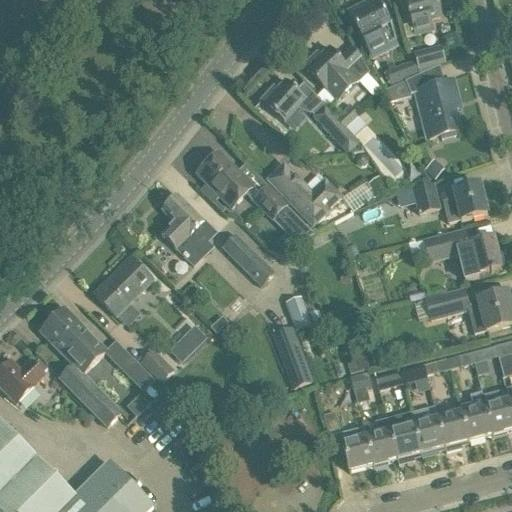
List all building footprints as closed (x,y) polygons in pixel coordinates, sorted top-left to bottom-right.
[(0,0),(0,47),(7,47),(8,0),(0,0)] [(442,20),(437,0),(404,0),(411,26),(404,28),(407,40),(434,33),(431,22),(442,20)] [(366,5),(348,14),(369,56),(396,42),(391,28),(379,4),(368,10),(366,5)] [(318,55),(303,69),(336,106),(368,75),(360,60),(351,50),(339,61),(329,51),(321,59),(318,55)] [(440,50),(414,56),(418,72),(444,65),(440,50)] [(413,64),(388,73),(393,86),(418,76),(413,64)] [(405,84),(382,94),(387,105),(411,99),(410,97),(417,95),(429,141),(459,134),(452,105),(458,103),(453,84),(444,86),(440,68),(405,84)] [(275,89),(261,105),(284,125),(306,101),(286,83),(278,92),(275,89)] [(350,110),(338,122),(346,131),(358,119),(350,110)] [(358,157),(355,161),(356,166),(360,169),(365,169),(368,165),(368,160),(363,156),(358,157)] [(218,157),(197,178),(231,212),(246,197),(272,223),(285,209),(267,191),(260,198),(252,191),(252,190),(218,157)] [(425,173),(436,182),(443,173),(433,164),(425,173)] [(284,168),(268,184),(313,230),(328,214),(327,213),(340,200),(325,185),(312,197),(284,168)] [(367,183),(343,197),(353,210),(375,195),(381,203),(393,195),(381,177),(369,185),(367,183)] [(454,195),(442,198),(449,227),(488,217),(480,187),(454,194),(454,195)] [(434,188),(413,193),(419,217),(440,212),(434,188)] [(177,198),(162,214),(177,229),(168,238),(180,249),(188,241),(199,252),(215,237),(177,198)] [(462,234),(411,247),(414,259),(428,256),(430,265),(459,258),(465,283),(479,279),(479,277),(501,271),(501,268),(504,266),(501,254),(497,255),(494,241),(466,248),(462,234)] [(236,240),(223,252),(246,275),(258,262),(236,240)] [(355,247),(346,250),(350,260),(359,256),(355,247)] [(130,262),(93,299),(115,320),(152,283),(130,262)] [(258,262),(246,275),(261,290),(274,277),(258,262)] [(418,305),(415,309),(420,325),(431,323),(469,314),(475,338),(511,328),(511,313),(507,295),(478,303),(468,306),(465,292),(448,296),(446,291),(424,297),(426,303),(418,305)] [(302,299),(286,304),(297,335),(313,329),(302,299)] [(64,312),(39,336),(72,369),(59,382),(79,402),(91,415),(95,419),(107,431),(122,416),(84,376),(105,355),(106,355),(105,354),(64,312)] [(223,318),(211,329),(217,335),(229,325),(223,318)] [(293,329),(272,337),(292,393),(314,385),(293,329)] [(511,344),(495,349),(497,360),(497,361),(511,357),(511,344)] [(495,349),(470,356),(473,367),(497,360),(495,349)] [(154,353),(141,366),(162,387),(175,374),(154,353)] [(459,359),(461,368),(461,370),(473,367),(470,356),(459,359)] [(511,357),(497,361),(503,381),(511,378),(511,357)] [(131,360),(120,370),(143,394),(154,383),(131,360)] [(12,363),(0,374),(0,391),(16,408),(46,378),(30,363),(21,372),(12,363)] [(437,364),(423,368),(426,379),(440,375),(437,364)] [(423,368),(411,371),(414,382),(426,379),(423,368)] [(390,377),(375,381),(378,392),(393,388),(390,377)] [(375,381),(363,384),(366,395),(378,392),(375,381)] [(511,417),(506,393),(482,399),(492,439),(511,433),(511,417)] [(459,409),(461,415),(468,445),(492,439),(482,399),(481,395),(469,398),(471,406),(459,409)] [(434,411),(411,417),(413,427),(421,457),(445,451),(437,421),(434,411)] [(334,415),(323,419),(329,442),(341,439),(334,415)] [(468,445),(461,415),(437,421),(445,451),(446,456),(462,452),(460,447),(468,445)] [(0,511),(150,511),(153,510),(109,466),(75,500),(56,481),(56,475),(50,474),(0,424),(0,511)] [(344,445),(342,446),(349,476),(373,470),(366,440),(362,424),(361,425),(358,426),(355,430),(354,435),(356,443),(344,446),(344,445)] [(413,427),(389,434),(397,463),(398,463),(399,468),(415,464),(413,459),(421,457),(413,427)] [(389,434),(366,440),(373,470),(397,463),(389,434)]
